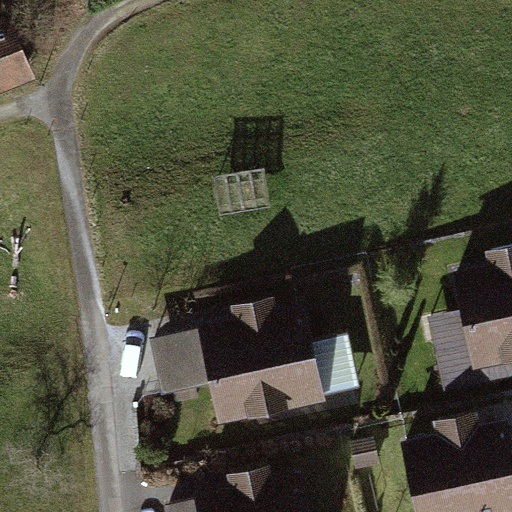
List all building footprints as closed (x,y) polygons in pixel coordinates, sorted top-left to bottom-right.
[(20,16),(0,23),(0,103),(46,86),(20,16)] [(511,266),(464,276),(482,373),(511,367),(511,266)] [(318,308),(210,329),(230,430),(338,409),(318,308)] [(511,511),(511,428),(413,450),(426,511),(511,511)] [(321,511),(315,481),(206,502),(208,511),(321,511)]
